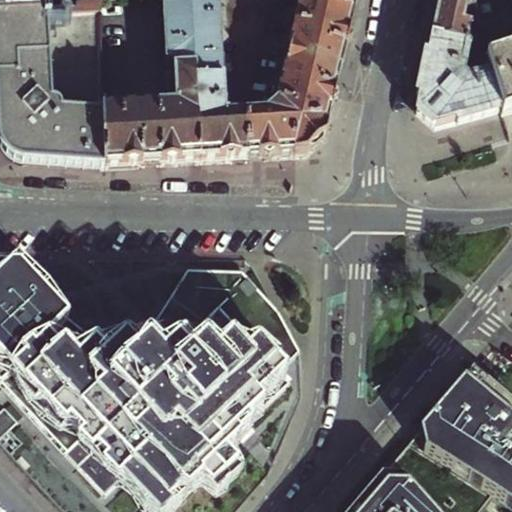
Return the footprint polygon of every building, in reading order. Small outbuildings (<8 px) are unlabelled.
[(116,0),(0,0),(0,19),(10,19),(44,17),(99,15),(99,4),(117,2),(116,0)] [(173,109),(100,114),(100,116),(103,171),(140,169),(179,167),(247,163),(244,119),(226,120),(224,118),(223,118),(219,118),(218,107),(222,105),(216,0),(161,0),(165,65),(166,66),(167,67),(169,68),(170,68),(176,68),(176,74),(174,74),(172,76),(171,77),(171,78),(173,109)] [(357,0),(298,0),(275,103),(261,118),(244,119),(247,163),(273,161),(306,159),(324,142),(346,48),(357,0)] [(461,25),(466,3),(472,4),(471,0),(440,0),(436,21),(432,40),(471,48),(476,49),(485,50),(478,29),(461,25)] [(471,0),(472,4),(478,27),(489,23),(502,19),(495,0),(471,0)] [(103,171),(100,116),(59,114),(58,110),(56,106),(53,104),(51,103),(48,103),(44,17),(10,19),(11,44),(0,44),(0,150),(0,151),(3,155),(5,158),(7,159),(10,162),(15,164),(19,166),(22,166),(40,167),(103,171)] [(10,19),(0,19),(0,44),(11,44),(10,19)] [(465,77),(471,48),(432,40),(421,95),(417,115),(435,131),(487,117),(499,113),(491,75),(467,82),(465,77)] [(485,50),(476,49),(474,57),(487,60),(485,50)] [(491,75),(499,113),(501,118),(511,114),(511,53),(499,58),(488,61),(491,75)] [(28,228),(27,252),(68,255),(68,263),(89,264),(89,252),(118,254),(119,234),(28,228)] [(119,483),(146,511),(170,511),(173,510),(200,484),(210,493),(235,469),(224,457),(238,444),(236,442),(249,429),(246,426),(260,413),(250,401),(279,375),(279,315),(242,276),(187,274),(155,327),(131,334),(113,342),(83,334),(67,322),(19,270),(0,270),(0,349),(13,372),(11,374),(29,393),(63,429),(68,425),(75,432),(70,437),(76,444),(63,456),(103,498),(119,483)] [(507,511),(511,511),(511,411),(472,377),(459,391),(355,511),(481,511),(490,501),(507,511)] [(3,411),(0,413),(0,440),(14,427),(14,423),(3,411)]
